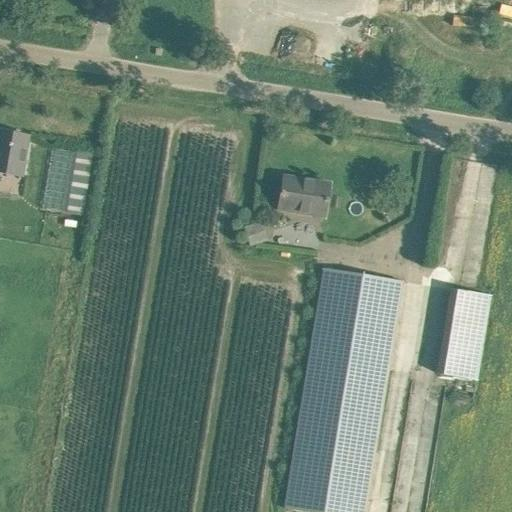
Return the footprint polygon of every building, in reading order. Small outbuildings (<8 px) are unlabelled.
[(0,173),(8,175),(21,177),(22,171),(28,136),(0,131),(0,173)] [(78,151),(68,212),(82,215),(92,153),(78,151)] [(329,184),(283,176),(277,211),(324,219),(329,184)] [(244,227),(250,246),(267,241),(261,221),(244,227)] [(282,508),(308,511),(366,511),(404,282),(321,268),(282,508)] [(490,296),(449,289),(435,374),(476,380),(490,296)]
